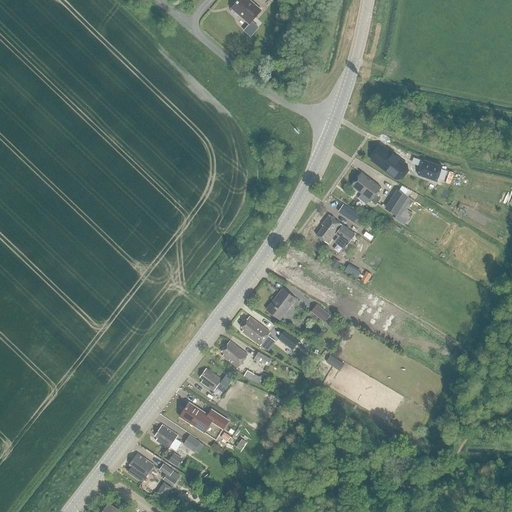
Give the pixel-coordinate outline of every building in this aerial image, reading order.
[(262,11),(249,0),(239,0),(232,9),(233,10),(233,11),(233,13),(236,16),(238,16),(239,15),(250,25),(262,11)] [(402,162),(384,148),(382,150),(381,149),(374,158),(377,160),(375,162),(392,175),(402,162)] [(418,176),(437,183),(443,167),(423,160),(418,176)] [(381,188),(361,173),(351,186),(371,201),(376,205),(381,199),(376,195),(381,188)] [(397,216),(397,215),(409,198),(397,190),(385,208),(397,216)] [(409,198),(397,215),(408,222),(413,214),(408,210),(414,201),(409,198)] [(338,212),(354,223),(360,215),(344,204),(338,212)] [(355,235),(329,215),(322,225),(324,226),(317,235),(328,244),(336,234),(338,236),(335,241),(335,244),(342,249),(345,248),(348,244),(349,244),(355,235)] [(341,264),(333,259),(329,265),(337,270),(341,264)] [(344,272),(357,279),(361,271),(349,264),(344,272)] [(372,275),(366,272),(360,281),(366,285),(372,275)] [(296,299),(283,289),(267,310),(280,320),(296,299)] [(394,311),(368,296),(361,308),(375,316),(371,323),(383,330),(394,311)] [(311,312),(329,326),(334,319),(317,305),(311,312)] [(271,333),(250,317),(241,328),(244,330),(242,332),(261,346),(271,333)] [(288,347),(295,337),(286,330),(278,339),(288,347)] [(248,355),(230,341),(222,352),(225,354),(223,356),(238,368),(248,355)] [(255,359),(268,366),(271,360),(259,352),(255,359)] [(333,367),(338,360),(331,355),(326,362),(333,367)] [(222,380),(207,369),(200,378),(203,380),(201,383),(214,392),(217,388),(219,390),(221,388),(225,391),(232,380),(226,376),(222,380)] [(244,376),(251,380),(254,374),(247,371),(244,376)] [(212,410),(208,415),(189,403),(180,417),(204,433),(212,422),(223,429),(229,421),(212,410)] [(291,408),(283,403),(276,412),(278,414),(272,422),(271,421),(264,430),(271,435),(291,408)] [(179,436),(162,425),(155,436),(158,438),(156,441),(169,450),(179,436)] [(222,439),(227,442),(230,436),(225,433),(222,439)] [(183,445),(194,453),(201,443),(190,435),(183,445)] [(236,447),(240,450),(246,442),(242,439),(236,447)] [(169,462),(177,467),(183,458),(174,453),(169,462)] [(129,472),(143,482),(154,466),(138,454),(130,466),(132,468),(129,472)] [(167,475),(176,482),(181,476),(164,464),(159,469),(167,475)] [(203,478),(207,484),(212,480),(208,474),(203,478)] [(173,487),(176,482),(167,475),(163,480),(173,487)] [(157,492),(164,498),(171,488),(164,482),(157,492)] [(176,498),(171,494),(166,501),(171,505),(176,498)] [(121,511),(108,503),(102,511),(121,511)]
